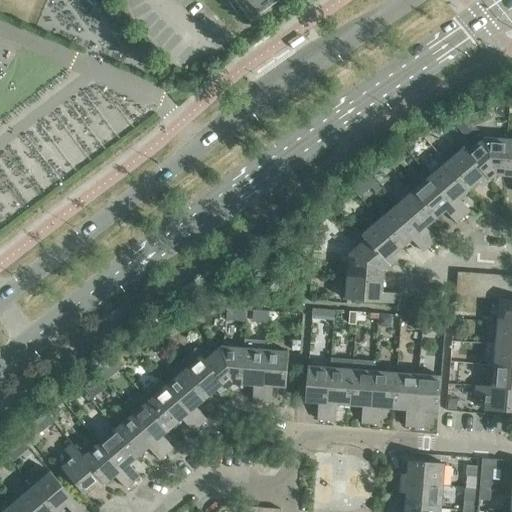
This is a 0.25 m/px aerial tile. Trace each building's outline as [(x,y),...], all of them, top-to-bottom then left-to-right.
[(233,0),(250,22),(279,0),(233,0)] [(466,116),(456,124),(469,140),(479,132),(466,116)] [(504,176),(507,140),(484,138),(474,147),(466,137),(459,143),(464,148),(463,148),(490,180),(500,171),(504,172),(504,176)] [(490,180),(463,148),(446,163),(469,190),(479,182),(483,186),(490,180)] [(446,163),(429,178),(463,218),(470,212),(459,199),(469,190),(446,163)] [(456,223),(463,218),(429,178),(412,192),(435,219),(445,211),(456,223)] [(412,192),(396,206),(429,246),(436,240),(426,227),(435,219),(412,192)] [(422,252),(429,246),(396,206),(379,220),(402,248),(412,239),(422,252)] [(379,220),(362,235),(389,266),(396,260),(392,256),(402,248),(379,220)] [(349,254),(347,277),(383,280),(383,279),(379,278),(379,275),(389,266),(362,235),(358,230),(351,236),(359,246),(349,254)] [(468,297),(469,273),(457,272),(455,296),(468,297)] [(480,298),(481,274),(469,273),(468,297),(480,298)] [(492,299),(493,275),(481,274),(480,298),(492,299)] [(504,300),(505,276),(493,275),(492,299),(500,300),(504,300)] [(397,304),(398,294),(382,292),(383,280),(347,277),(345,300),(397,304)] [(511,300),(504,300),(500,300),(498,322),(511,323),(511,300)] [(511,323),(498,322),(496,344),(511,345),(511,323)] [(244,349),(241,384),(254,385),(253,402),(262,402),(266,350),(267,341),(245,340),(244,349)] [(299,351),(300,341),(292,340),(291,350),(299,351)] [(511,345),(496,344),(494,366),(511,367),(511,345)] [(203,346),(196,352),(196,351),(178,366),(183,372),(206,399),(216,390),(220,395),(227,389),(204,362),(211,355),(203,346)] [(241,384),(244,349),(221,347),(204,362),(227,389),(237,381),(241,381),(240,384),(241,384)] [(289,352),(266,350),(262,402),(271,403),(272,387),(286,388),(289,352)] [(350,405),(352,370),(353,360),(331,358),(331,368),(327,420),(336,421),(337,405),(350,405)] [(370,423),(374,372),(375,362),(353,360),(352,370),(350,405),(363,406),(361,423),(370,423)] [(327,420),(331,368),(308,366),(305,402),(319,403),(317,419),(327,420)] [(511,367),(494,366),(492,387),(492,388),(511,389),(511,367)] [(183,372),(166,386),(200,426),(207,420),(196,407),(206,399),(183,372)] [(394,409),(396,373),(374,372),(370,423),(380,424),(381,408),(394,409)] [(396,373),(394,409),(406,410),(405,426),(414,427),(418,375),(396,373)] [(418,375),(414,427),(423,427),(425,411),(438,412),(441,377),(418,375)] [(144,394),(172,428),(182,419),(193,432),(200,426),(166,386),(161,380),(144,394)] [(511,389),(492,388),(492,387),(475,386),(474,395),(486,396),(485,410),(511,412),(511,389)] [(127,409),(132,415),(166,454),(173,448),(163,436),(172,428),(144,394),(127,409)] [(166,454),(132,415),(116,429),(139,456),(149,448),(159,460),(166,454)] [(139,456),(116,429),(99,443),(133,483),(140,477),(129,465),(139,456)] [(30,448),(23,439),(15,446),(22,454),(30,448)] [(99,443),(83,457),(82,457),(106,485),(115,476),(126,489),(133,483),(99,443)] [(82,457),(83,457),(72,444),(64,450),(72,458),(61,468),(84,495),(95,486),(99,490),(106,485),(82,457)] [(401,483),(442,486),(444,463),(409,461),(408,474),(402,473),(401,483)] [(477,477),(477,466),(467,465),(466,476),(477,477)] [(50,472),(33,487),(54,511),(58,511),(66,505),(71,511),(83,511),(84,511),(50,472)] [(490,490),(491,480),(480,479),(479,490),(490,490)] [(405,505),(441,508),(442,486),(401,483),(400,492),(406,493),(405,505)] [(54,511),(33,487),(16,501),(25,511),(54,511)] [(489,501),(490,490),(479,490),(479,500),(489,501)] [(474,511),(475,501),(464,500),(463,511),(474,511)] [(25,511),(16,501),(2,511),(25,511)]
